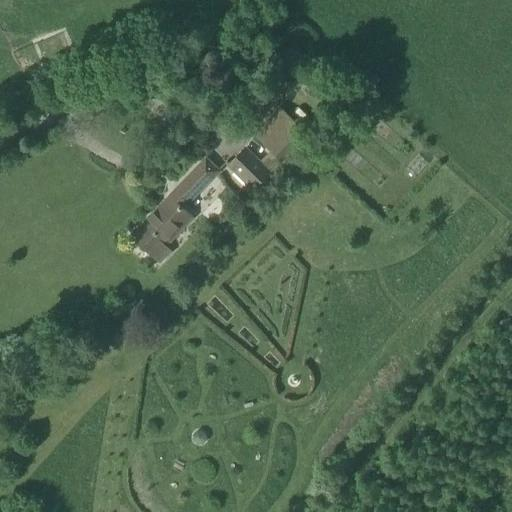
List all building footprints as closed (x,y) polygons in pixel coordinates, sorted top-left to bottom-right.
[(51,90),(78,80),(73,64),(45,75),(51,90)] [(253,123),(267,112),(259,102),(245,113),(253,123)] [(282,164),(309,135),(280,106),(252,134),(282,164)] [(259,164),(245,150),(229,165),(254,189),(280,162),(269,153),(259,164)] [(132,235),(154,257),(161,263),(173,252),(166,245),(193,217),(183,208),(218,172),(206,160),(132,235)] [(206,435),(202,431),(196,431),(192,435),(192,441),(197,445),(202,445),(206,440),(206,435)]
